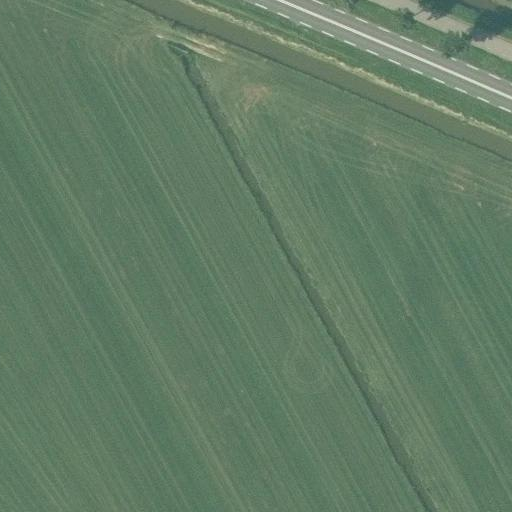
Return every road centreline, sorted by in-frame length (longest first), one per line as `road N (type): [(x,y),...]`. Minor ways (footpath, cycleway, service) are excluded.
road 1 (primary): [(511,101),(273,0)]
road 2 (unclassified): [(511,56),(377,0)]
